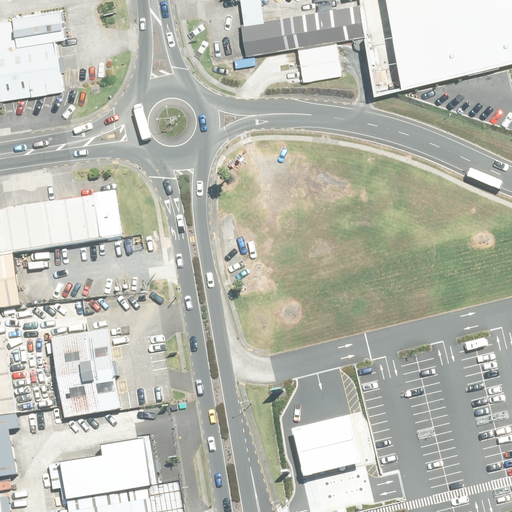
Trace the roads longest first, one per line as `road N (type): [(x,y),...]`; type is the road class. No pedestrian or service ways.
road 1 (secondary): [(225,511),(174,208),(150,156)]
road 2 (secondary): [(200,147),(199,207),(237,440)]
road 3 (residential): [(253,115),(359,121),(511,178)]
